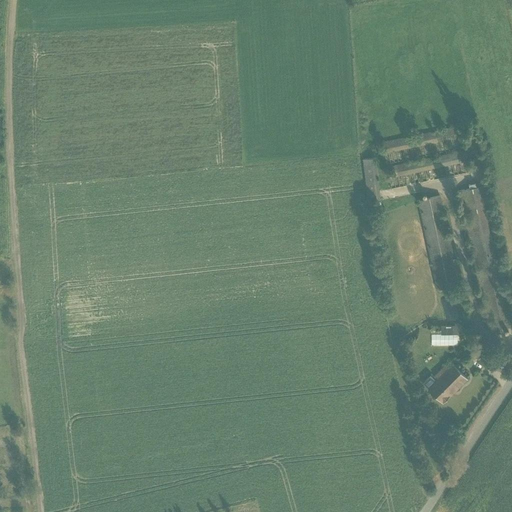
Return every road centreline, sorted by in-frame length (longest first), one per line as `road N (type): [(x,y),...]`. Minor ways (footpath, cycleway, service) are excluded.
road 1 (track): [(9,0),(8,175),(40,511)]
road 2 (unclassified): [(424,511),(511,380)]
